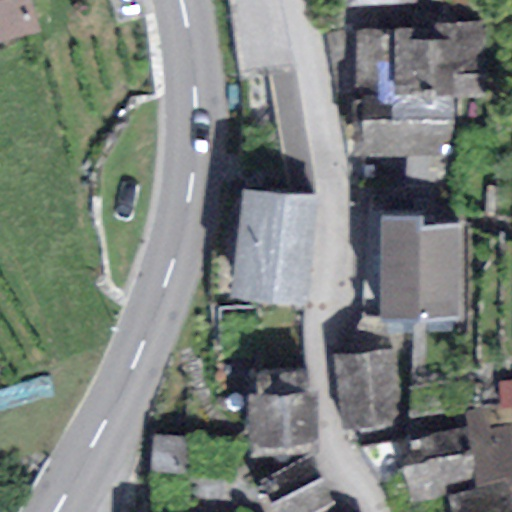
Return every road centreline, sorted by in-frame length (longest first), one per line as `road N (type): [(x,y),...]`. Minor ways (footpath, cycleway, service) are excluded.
road 1 (tertiary): [(57,511),(119,399),(175,256),(196,143),(176,0)]
road 2 (residential): [(369,511),(340,457),(322,395),(318,312),(332,204),(297,0)]
